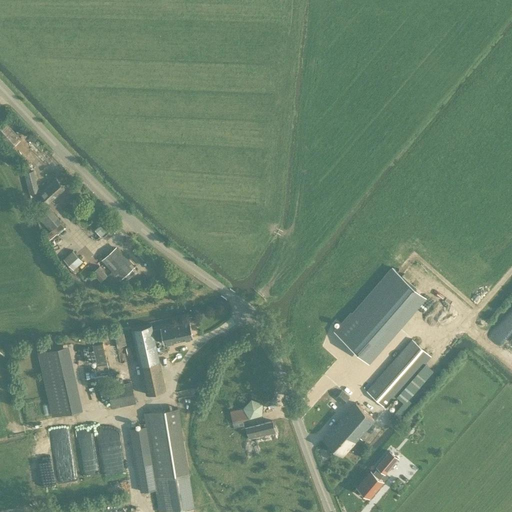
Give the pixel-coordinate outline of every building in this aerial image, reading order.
[(0,135),(10,147),(20,139),(2,119),(0,121),(0,135)] [(29,193),(33,192),(38,191),(33,170),(24,172),(29,193)] [(48,202),(64,188),(56,179),(40,193),(45,198),(48,202)] [(65,226),(57,217),(42,200),(34,208),(40,215),(38,217),(46,226),(50,230),(46,234),(50,238),(65,226)] [(68,215),(72,212),(67,207),(63,210),(68,215)] [(101,224),(94,230),(100,237),(107,230),(101,224)] [(118,248),(103,261),(112,270),(107,275),(104,277),(112,286),(120,279),(135,266),(118,248)] [(63,258),(73,269),(83,261),(73,250),(63,258)] [(100,280),(107,275),(99,266),(92,272),(100,280)] [(342,323),(335,331),(359,352),(416,288),(396,271),(392,267),(342,323)] [(511,308),(492,333),(504,343),(511,332),(511,308)] [(160,328),(152,329),(155,340),(162,338),(164,343),(167,343),(167,345),(173,343),(173,341),(193,337),(189,321),(160,327),(160,328)] [(151,324),(132,328),(146,394),(166,390),(156,345),(155,340),(152,329),(151,324)] [(117,348),(126,346),(123,333),(114,335),(117,348)] [(385,407),(431,356),(412,339),(366,390),(385,407)] [(93,345),(98,364),(110,361),(106,342),(93,345)] [(39,351),(53,415),(77,410),(63,346),(39,351)] [(112,408),(136,403),(131,382),(107,387),(112,408)] [(335,398),(343,404),(349,396),(342,390),(335,398)] [(251,398),(243,407),(249,417),(261,413),(261,403),(251,398)] [(356,403),(324,439),(342,455),(374,418),(356,403)] [(189,480),(177,407),(144,412),(146,426),(131,428),(141,491),(156,489),(159,511),(160,511),(170,511),(193,507),(189,480)] [(248,439),(275,432),(272,420),(245,427),(248,439)] [(121,437),(99,441),(105,476),(127,472),(121,437)] [(389,451),(376,466),(377,467),(383,472),(384,473),(385,473),(398,458),(389,451)] [(371,471),(357,487),(369,497),(374,492),(375,493),(379,488),(378,486),(382,481),(379,478),(384,473),(377,467),(373,473),(371,471)]
